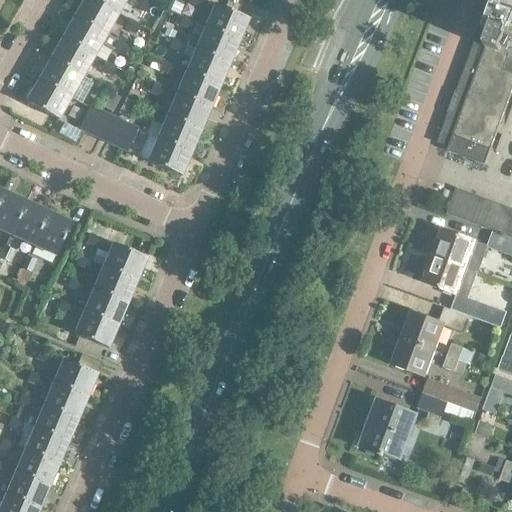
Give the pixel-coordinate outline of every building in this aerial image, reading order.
[(81,4),(73,18),(77,20),(78,20),(101,33),(109,21),(113,23),(118,14),(113,12),(91,0),(88,0),(85,7),(81,4)] [(91,0),(113,12),(120,0),(121,0),(125,2),(125,0),(91,0)] [(145,13),(150,5),(141,0),(137,0),(134,7),(145,13)] [(199,10),(203,1),(200,0),(188,0),(187,4),(199,10)] [(511,0),(501,0),(491,29),(487,28),(487,30),(490,31),(484,47),(484,48),(446,151),(484,165),(511,90),(511,0)] [(204,28),(233,41),(238,43),(244,29),(239,27),(243,18),(214,5),(204,28)] [(189,32),(193,24),(181,18),(177,27),(189,32)] [(69,25),(61,39),(66,41),(90,54),(96,43),(100,45),(111,51),(111,50),(116,41),(106,35),(101,33),(78,20),(77,20),(73,28),(69,25)] [(133,34),(138,26),(127,20),(122,28),(133,34)] [(230,49),(233,41),(204,28),(194,50),(224,63),(224,64),(228,66),(234,51),(230,49)] [(57,46),(49,60),(54,62),(78,75),(85,63),(89,65),(94,57),(90,54),(66,41),(61,49),(57,46)] [(121,55),(126,47),(116,41),(111,50),(121,55)] [(180,55),(183,46),(172,41),(168,50),(180,55)] [(224,64),(224,63),(194,50),(185,73),(214,85),(214,86),(219,88),(225,74),(220,72),(224,64)] [(45,68),(38,81),(42,83),(66,96),(73,84),(77,86),(82,78),(78,75),(54,62),(49,70),(45,68)] [(98,70),(109,76),(114,68),(103,62),(98,70)] [(170,77),(174,68),(162,63),(158,72),(170,77)] [(214,86),(214,85),(185,73),(175,95),(205,108),(209,110),(215,96),(211,94),(214,86)] [(33,89),(26,102),(54,118),(61,105),(65,108),(70,99),(66,96),(42,83),(37,91),(33,89)] [(160,99),(164,90),(152,85),(149,94),(160,99)] [(110,94),(103,108),(111,112),(119,98),(110,94)] [(205,108),(175,95),(166,117),(195,130),(200,132),(206,118),(201,116),(205,108)] [(126,99),(118,114),(130,119),(137,104),(126,99)] [(89,107),(78,130),(99,139),(109,116),(89,107)] [(150,123),(145,135),(156,139),(186,152),(186,153),(190,154),(196,140),(192,138),(195,130),(166,117),(161,128),(150,123)] [(126,152),(137,129),(117,120),(106,143),(126,152)] [(186,153),(186,152),(156,139),(152,149),(157,151),(151,164),(180,177),(187,162),(182,161),(186,153)] [(455,190),(446,214),(458,218),(467,194),(455,190)] [(479,198),(467,194),(458,218),(470,223),(479,198)] [(10,201),(3,197),(2,197),(0,201),(0,231),(10,236),(24,207),(27,203),(12,196),(10,201)] [(490,203),(479,198),(470,223),(481,227),(490,203)] [(502,207),(490,203),(481,227),(493,231),(502,207)] [(32,211),(24,207),(10,236),(32,246),(46,217),(46,218),(48,213),(34,207),(32,211)] [(511,216),(511,210),(502,207),(493,231),(505,236),(511,216)] [(54,221),(46,218),(46,217),(32,246),(42,251),(44,247),(57,253),(70,224),(56,217),(54,221)] [(434,241),(429,256),(466,269),(477,273),(487,247),(476,243),(441,230),(437,242),(434,241)] [(487,247),(511,256),(511,238),(505,236),(493,231),(490,238),(487,247)] [(86,244),(98,249),(102,240),(90,235),(86,244)] [(97,250),(108,255),(102,267),(132,280),(131,280),(136,282),(142,268),(138,266),(141,257),(102,240),(98,249),(97,250)] [(0,258),(9,263),(14,251),(5,247),(0,258)] [(426,271),(422,283),(459,296),(457,301),(455,300),(451,309),(501,327),(506,312),(468,298),(477,273),(466,269),(429,256),(423,271),(426,271)] [(30,273),(36,261),(27,257),(22,269),(30,273)] [(87,271),(91,262),(79,257),(75,266),(87,271)] [(128,288),(131,280),(132,280),(102,267),(93,289),(122,302),(122,303),(126,304),(132,290),(128,288)] [(77,293),(81,285),(69,279),(66,288),(77,293)] [(119,311),(122,303),(122,302),(93,289),(83,312),(113,324),(112,325),(117,327),(123,312),(119,311)] [(68,316),(72,307),(60,302),(56,311),(68,316)] [(109,333),(112,325),(113,324),(83,312),(79,321),(83,323),(78,336),(107,349),(113,335),(109,333)] [(444,325),(437,323),(410,313),(401,339),(434,352),(444,325)] [(401,339),(391,365),(424,378),(434,352),(401,339)] [(451,345),(447,356),(458,361),(463,349),(451,345)] [(47,365),(51,356),(39,351),(35,359),(47,365)] [(447,356),(443,368),(454,372),(458,361),(447,356)] [(511,376),(511,361),(501,357),(496,371),(511,376)] [(92,373),(62,360),(53,383),(82,396),(86,398),(92,384),(88,382),(92,373)] [(38,387),(41,378),(30,373),(26,382),(38,387)] [(489,390),(511,398),(511,383),(493,377),(489,390)] [(425,387),(422,395),(445,404),(475,414),(480,400),(428,380),(425,387)] [(79,404),(82,396),(53,383),(43,405),(73,418),(72,418),(77,420),(83,406),(79,404)] [(445,404),(422,395),(420,402),(418,408),(429,413),(425,423),(436,428),(445,404)] [(28,409),(32,401),(20,396),(16,404),(28,409)] [(367,429),(369,430),(362,449),(382,456),(383,454),(399,460),(416,415),(377,401),(367,429)] [(69,426),(72,418),(73,418),(43,405),(34,428),(63,440),(63,441),(67,443),(73,428),(69,426)] [(19,432),(22,423),(11,418),(7,427),(19,432)] [(479,422),(475,435),(489,440),(494,427),(479,422)] [(60,449),(63,441),(63,440),(34,428),(24,450),(54,463),(53,463),(58,465),(64,451),(60,449)] [(0,450),(9,454),(13,445),(1,440),(0,442),(0,450)] [(54,473),(50,471),(53,463),(54,463),(24,450),(15,472),(44,485),(48,487),(54,473)] [(473,461),(460,457),(452,479),(465,484),(473,461)] [(503,471),(511,474),(511,463),(506,462),(503,471)] [(0,475),(0,477),(11,482),(5,494),(35,507),(35,508),(39,509),(45,495),(41,493),(44,485),(15,472),(3,467),(0,475)] [(511,474),(503,471),(500,480),(511,484),(511,474)] [(35,507),(5,494),(0,492),(0,503),(6,506),(2,511),(32,511),(35,508),(35,507)]
